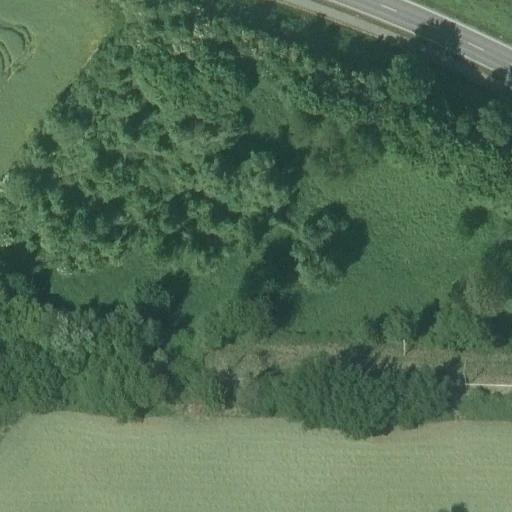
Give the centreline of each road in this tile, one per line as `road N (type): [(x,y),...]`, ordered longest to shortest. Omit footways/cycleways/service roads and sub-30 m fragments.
road 1 (track): [(0,319),(511,338)]
road 2 (track): [(0,188),(128,7)]
road 3 (secondary): [(511,76),(341,0)]
